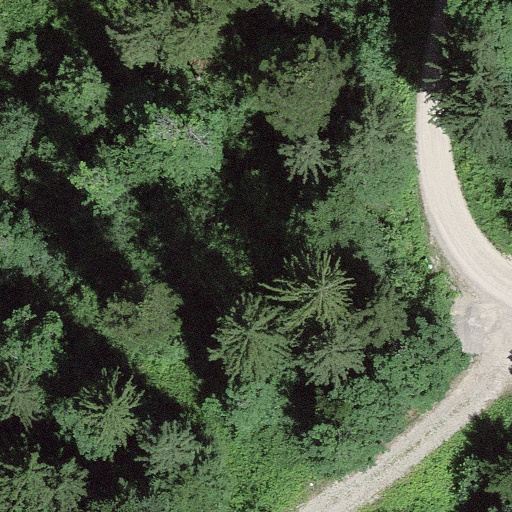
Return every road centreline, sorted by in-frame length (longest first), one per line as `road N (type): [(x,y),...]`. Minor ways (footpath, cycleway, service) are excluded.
road 1 (track): [(441,0),(426,61),(424,173),(465,261),(511,303)]
road 2 (track): [(511,376),(352,511)]
